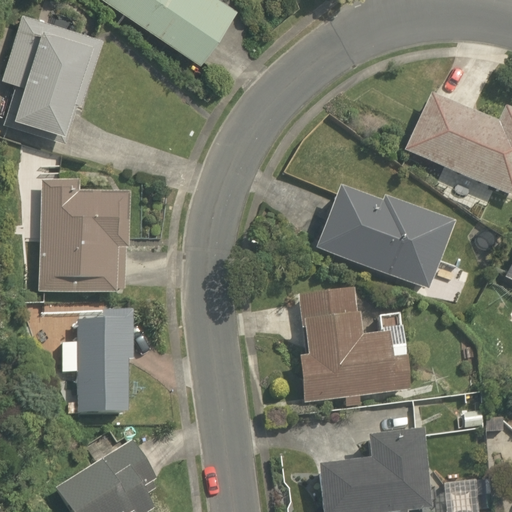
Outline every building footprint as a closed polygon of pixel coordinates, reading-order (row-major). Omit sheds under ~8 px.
[(102,0),(195,63),(232,9),(218,0),(102,0)] [(2,126),(63,144),(74,105),(79,107),(99,40),(20,16),(1,81),(14,85),(2,126)] [(402,153),(511,201),(511,200),(511,116),(499,111),(493,126),(427,98),(402,153)] [(36,294),(113,297),(113,292),(121,293),(125,197),(76,195),(76,184),(40,183),(36,294)] [(312,253),(426,293),(449,225),(379,201),(377,205),(334,190),(312,253)] [(511,262),(503,280),(511,284),(511,262)] [(343,401),(344,408),(358,407),(357,399),(407,393),(400,329),(377,332),(378,337),(358,339),(353,291),(296,297),(300,337),(303,337),(305,358),(298,359),(303,405),(343,401)] [(64,416),(125,415),(125,365),(129,365),(129,314),(99,314),(99,323),(74,323),(74,342),(59,343),(60,374),(75,374),(75,402),(63,403),(64,416)] [(461,414),(463,430),(481,428),(479,412),(461,414)] [(483,434),(500,432),(499,419),(482,420),(483,434)] [(316,467),(321,511),(419,511),(429,511),(420,431),(364,438),(366,462),(316,467)] [(148,511),(137,493),(152,483),(128,445),(54,490),(67,511),(148,511)] [(471,494),(470,507),(485,509),(487,496),(471,494)]
